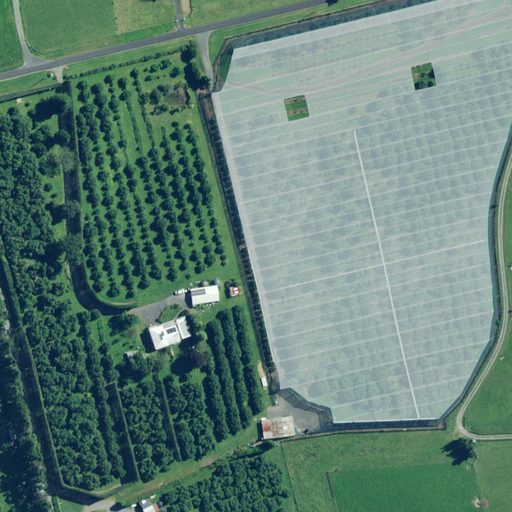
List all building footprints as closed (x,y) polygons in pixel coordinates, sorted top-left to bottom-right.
[(216,286),(189,289),(191,304),(218,302),(216,286)] [(242,295),(240,286),(229,288),(231,297),(242,295)] [(187,316),(183,313),(176,320),(179,323),(183,320),(187,316)] [(181,342),(174,321),(158,327),(158,325),(149,328),(156,350),(181,342)] [(305,386),(301,373),(290,376),(294,390),(305,386)] [(299,417),(261,423),(264,440),(311,432),(308,413),(305,413),(304,407),(297,408),(299,417)]
